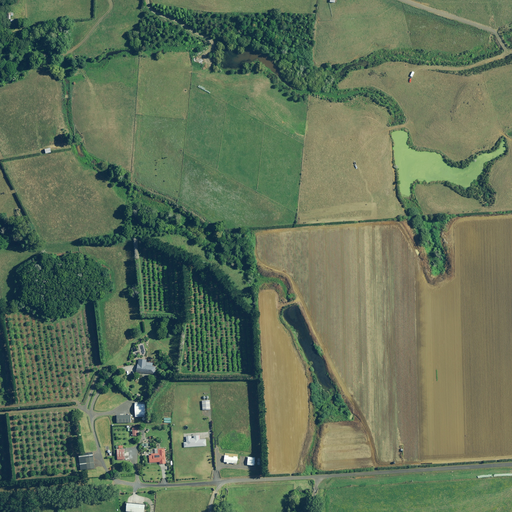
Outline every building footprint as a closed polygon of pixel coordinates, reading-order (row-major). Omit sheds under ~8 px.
[(146,360),(139,359),(139,364),(138,364),(137,372),(155,374),(156,367),(145,366),(146,360)] [(210,409),(210,400),(202,401),(203,410),(210,409)] [(199,439),(199,435),(194,436),(194,438),(191,438),(191,436),(186,436),(187,442),(184,442),(184,447),(207,446),(206,439),(199,439)] [(125,449),(117,449),(117,460),(126,459),(125,449)] [(166,461),(166,449),(158,449),(159,453),(149,454),(150,463),(160,462),(160,464),(167,463),(166,461)] [(95,468),(94,457),(86,458),(87,469),(95,468)] [(145,511),(146,505),(127,503),(127,511),(134,511),(145,511)]
